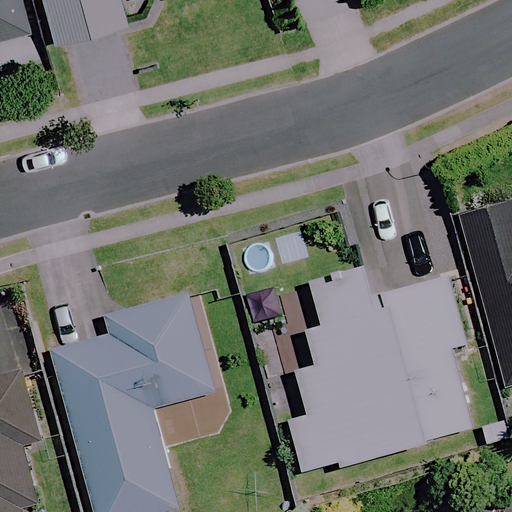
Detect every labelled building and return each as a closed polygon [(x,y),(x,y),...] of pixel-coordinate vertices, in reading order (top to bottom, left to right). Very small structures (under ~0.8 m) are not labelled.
[(42,0),(55,45),(124,26),(118,5),(135,0),(42,0)] [(511,203),(457,219),(504,392),(511,389),(511,203)] [(285,423),(301,475),(335,465),(338,475),(473,434),(472,430),(448,350),(461,347),(441,281),(372,302),(363,271),(307,288),(319,329),(303,334),(313,369),(293,375),(305,417),(285,423)] [(209,395),(183,300),(103,322),(108,341),(49,356),(91,511),(174,511),(147,412),(209,395)] [(32,439),(17,376),(0,379),(0,511),(17,511),(16,509),(35,505),(20,442),(32,439)]
